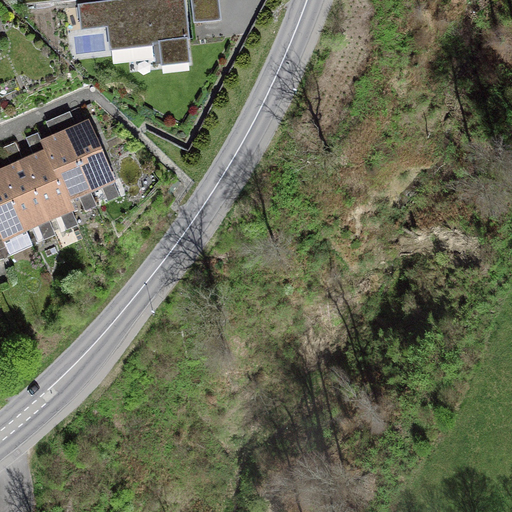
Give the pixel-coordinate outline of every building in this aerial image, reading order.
[(182,0),(136,0),(80,6),(83,29),(109,26),(111,50),(159,44),(161,65),(188,62),(186,41),(188,41),(182,0)] [(220,21),(217,0),(191,0),(194,24),(220,21)] [(89,125),(65,135),(90,191),(113,180),(89,125)] [(67,201),(90,191),(65,135),(43,145),(47,154),(67,201)] [(24,164),(48,220),(71,210),(67,201),(47,154),(24,164)] [(1,174),(26,230),(48,220),(24,164),(1,174)] [(26,230),(1,174),(0,174),(0,233),(10,255),(32,246),(25,230),(26,230)]
